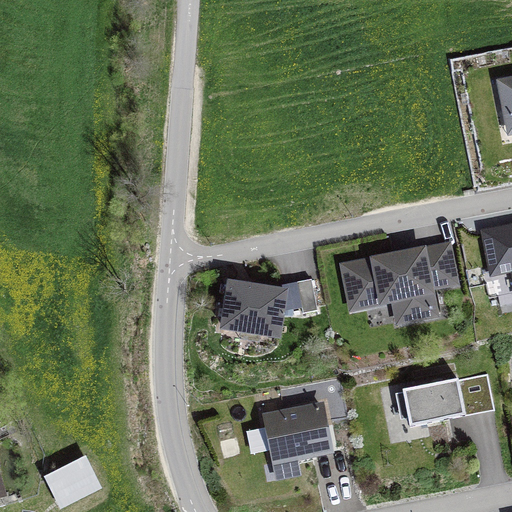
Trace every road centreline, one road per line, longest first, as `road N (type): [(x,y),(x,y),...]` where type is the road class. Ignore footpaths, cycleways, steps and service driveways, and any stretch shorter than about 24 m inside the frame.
road 1 (residential): [(166,263),(511,201)]
road 2 (residential): [(182,0),(166,263)]
road 3 (residential): [(166,263),(164,386),(175,460),(197,511)]
